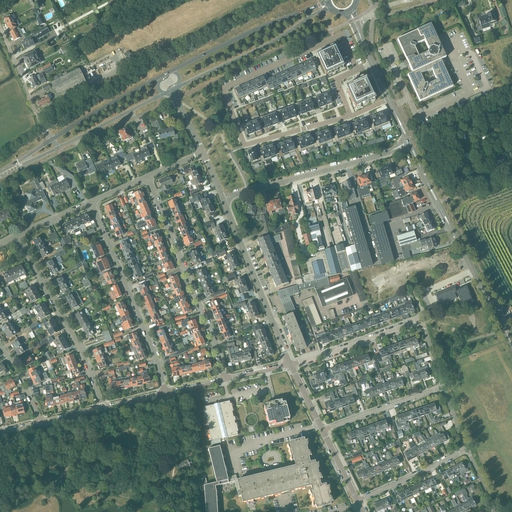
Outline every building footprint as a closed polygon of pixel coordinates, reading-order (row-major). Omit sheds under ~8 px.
[(486,17),(489,23),(489,26),(496,23),(495,21),(496,21),(493,13),(486,15),(486,17)] [(5,24),(13,20),(11,15),(4,18),(5,20),(4,21),(5,24)] [(40,26),(44,24),(40,16),(35,18),(40,26)] [(489,23),(486,17),(478,20),(480,26),(486,24),(489,23)] [(16,26),(13,20),(5,24),(6,25),(7,25),(9,29),(16,26)] [(48,32),(56,27),(54,23),(46,28),(48,32)] [(430,24),(397,39),(407,61),(404,62),(406,65),(408,64),(412,72),(408,74),(407,74),(407,75),(419,101),(420,101),(453,86),(441,60),(445,58),(446,57),(431,24),(430,24)] [(19,30),(18,28),(16,30),(15,29),(9,33),(14,41),(20,38),(23,36),(20,29),(19,30)] [(42,33),(44,32),(43,29),(41,30),(40,30),(33,33),(34,35),(30,37),(26,39),(26,41),(21,43),(25,50),(34,45),(32,41),(36,38),(35,37),(42,33)] [(481,43),(479,36),(471,39),(474,46),(481,43)] [(63,55),(70,51),(67,45),(60,49),(63,55)] [(319,53),(316,54),(320,62),(326,74),(344,66),(335,46),(319,53)] [(30,69),(40,63),(35,52),(24,57),(25,60),(24,60),(27,67),(28,66),(30,69)] [(312,60),(307,62),(311,72),(316,70),(312,60)] [(307,74),(311,72),(307,62),(302,64),(307,74)] [(307,74),(302,64),(297,67),(302,76),(307,74)] [(45,74),(54,70),(51,65),(43,69),(45,74)] [(302,76),(297,67),(293,69),(297,78),(302,76)] [(79,86),(86,82),(79,69),(51,83),(56,94),(78,83),(79,86)] [(293,69),(288,71),(293,80),(297,78),(293,69)] [(288,83),(293,80),(288,71),(284,73),(287,82),(288,83)] [(52,78),(54,81),(63,77),(61,73),(52,78)] [(284,73),(279,75),(283,84),(287,82),(284,73)] [(45,80),(44,78),(44,77),(43,75),(42,74),(39,75),(29,80),(31,84),(33,89),(43,84),(46,82),(45,80)] [(279,75),(274,77),(278,86),(283,84),(279,75)] [(258,79),(263,89),(267,86),(265,81),(263,77),(258,79)] [(274,77),(270,79),(274,88),(278,86),(274,77)] [(366,78),(345,87),(355,108),(375,99),(366,78)] [(253,81),(258,91),(258,92),(263,90),(263,89),(258,79),(253,81)] [(269,90),(274,88),(270,79),(265,81),(267,86),(269,90)] [(249,83),(253,93),(258,91),(253,81),(249,83)] [(253,93),(249,83),(244,85),(249,95),(253,93)] [(249,95),(244,85),(240,87),(244,97),(249,95)] [(239,99),(244,97),(240,87),(235,89),(239,99)] [(321,94),(326,106),(332,103),(329,97),(332,96),(330,90),(321,94)] [(482,97),(480,93),(467,99),(469,103),(482,97)] [(40,106),(50,102),(51,101),(50,99),(51,98),(50,94),(44,97),(44,98),(37,101),(40,106)] [(326,106),(321,94),(312,97),(314,103),(317,102),(320,108),(326,106)] [(303,101),(308,112),(314,110),(312,104),(314,103),(312,97),(303,101)] [(308,112),(303,101),(294,104),(297,110),(299,109),(302,115),(308,112)] [(294,111),(297,110),(294,104),(286,107),(290,119),(296,117),(294,111)] [(286,107),(277,111),(279,116),(282,115),(284,121),(290,119),(286,107)] [(276,117),(279,116),(277,111),(268,114),(273,126),(278,124),(276,117)] [(377,115),(381,127),(390,124),(388,118),(385,119),(382,113),(377,115)] [(268,114),(259,118),(261,123),(264,122),(266,128),(273,126),(268,114)] [(381,127),(377,115),(370,117),(373,124),(370,125),(372,130),(381,127)] [(261,123),(259,118),(250,121),(254,133),(260,130),(258,124),(261,123)] [(459,118),(453,122),(456,127),(462,123),(459,118)] [(159,120),(151,123),(152,127),(156,126),(158,131),(157,131),(158,135),(155,136),(156,140),(159,139),(159,140),(174,136),(174,133),(173,128),(163,130),(160,124),(161,124),(159,120)] [(365,120),(359,122),(363,134),(372,130),(370,125),(367,126),(365,120)] [(254,133),(250,121),(241,124),(243,130),(246,129),(248,135),(254,133)] [(354,137),(363,134),(359,122),(353,124),(355,130),(352,131),(354,137)] [(346,125),(340,127),(344,139),(351,136),(351,138),(354,137),(352,131),(349,132),(346,125)] [(336,142),(344,139),(340,127),(334,129),(336,135),(334,136),(336,142)] [(127,140),(132,138),(128,128),(119,132),(121,137),(121,139),(122,140),(123,141),(126,139),(127,140)] [(336,142),(334,136),(331,138),(328,130),(322,132),(326,144),(332,141),(333,143),(336,142)] [(318,140),(315,141),(317,147),(326,144),(322,132),(316,134),(318,140)] [(465,132),(458,137),(461,141),(467,136),(465,132)] [(303,137),(308,149),(314,146),(314,148),(317,147),(315,141),(312,143),(309,135),(303,137)] [(299,152),(308,149),(303,137),(297,139),(299,145),(297,146),(299,152)] [(299,152),(297,146),(294,148),(291,140),(285,142),(289,154),(295,152),(296,153),(299,152)] [(144,161),(143,159),(150,156),(148,151),(155,148),(152,142),(143,146),(143,148),(139,150),(139,152),(144,161)] [(289,154),(285,142),(279,144),(281,150),(278,152),(280,157),(289,154)] [(272,145),(266,147),(271,159),(277,157),(277,158),(280,157),(278,152),(275,153),(272,145)] [(262,162),(271,159),(266,147),(260,149),(262,156),(260,157),(262,162)] [(253,166),(262,162),(260,157),(257,158),(254,150),(248,152),(253,166)] [(114,170),(113,169),(120,166),(118,161),(125,158),(125,156),(123,152),(113,156),(113,158),(109,160),(114,170)] [(144,161),(139,152),(136,154),(134,152),(125,156),(125,158),(127,162),(135,159),(137,164),(144,161)] [(84,161),(76,165),(80,173),(89,168),(91,173),(96,171),(92,163),(90,158),(84,161)] [(114,170),(109,160),(110,161),(106,163),(105,162),(95,166),(98,172),(105,169),(107,173),(114,170)] [(393,169),(391,166),(384,168),(387,176),(394,174),(393,171),(395,171),(397,177),(404,175),(401,168),(397,170),(397,168),(393,169)] [(190,173),(193,180),(200,177),(199,176),(200,176),(199,174),(198,174),(197,170),(194,171),(192,168),(183,171),(185,175),(190,173)] [(385,180),(384,178),(387,176),(384,168),(378,170),(380,175),(381,178),(377,179),(375,180),(378,186),(386,183),(389,181),(388,178),(385,180)] [(58,181),(57,181),(62,193),(70,189),(69,188),(77,184),(74,178),(73,176),(64,171),(62,173),(65,181),(59,184),(58,183),(58,181)] [(364,176),(363,176),(366,185),(367,187),(371,185),(371,188),(374,187),(369,174),(366,175),(364,175),(364,176)] [(362,191),(364,191),(362,186),(366,185),(363,176),(357,179),(362,191)] [(168,189),(167,185),(172,183),(170,177),(158,181),(161,188),(163,192),(168,189)] [(202,184),(200,177),(193,180),(190,181),(192,185),(193,185),(195,185),(197,189),(190,192),(191,196),(202,191),(200,185),(202,184)] [(401,184),(403,186),(403,187),(411,183),(409,179),(408,179),(408,177),(403,180),(403,179),(400,180),(399,178),(392,182),(394,185),(394,186),(396,185),(398,184),(399,185),(401,184)] [(51,185),(47,187),(49,192),(52,191),(54,196),(62,193),(57,181),(51,184),(51,185)] [(349,192),(349,194),(350,195),(351,200),(353,200),(356,199),(355,194),(353,187),(351,187),(350,181),(346,182),(346,181),(344,182),(344,183),(344,184),(341,184),(343,193),(345,192),(346,192),(349,192)] [(413,189),(412,187),(413,186),(411,183),(403,187),(403,186),(396,190),(396,191),(391,193),(394,199),(399,197),(399,198),(406,195),(405,193),(413,189)] [(27,197),(23,199),(26,205),(25,206),(28,214),(36,210),(32,203),(35,202),(35,203),(40,201),(38,198),(41,197),(42,198),(45,196),(40,186),(37,188),(38,190),(34,192),(33,190),(25,194),(27,197)] [(327,188),(327,186),(325,187),(324,188),(323,188),(323,189),(321,189),(321,190),(323,195),(322,195),(323,198),(324,201),(330,199),(330,196),(327,188)] [(327,188),(330,196),(333,195),(334,196),(336,195),(334,187),(334,186),(332,186),(331,187),(331,186),(330,186),(329,186),(327,186),(327,188)] [(128,203),(143,197),(144,196),(141,190),(134,193),(135,197),(128,201),(126,197),(123,198),(125,203),(128,202),(128,203)] [(315,190),(309,192),(312,202),(312,205),(315,204),(315,201),(318,200),(315,190)] [(312,205),(312,202),(309,192),(306,193),(306,192),(303,193),(302,194),(306,207),(312,205)] [(419,200),(419,199),(420,197),(419,197),(418,196),(416,193),(404,199),(406,202),(411,200),(412,202),(413,203),(419,200)] [(287,198),(289,205),(286,206),(288,214),(291,213),(291,216),(298,214),(297,211),(298,211),(296,204),(294,196),(291,197),(290,196),(289,197),(288,197),(287,198)] [(145,202),(143,197),(128,203),(129,203),(131,203),(131,204),(134,202),(136,206),(138,205),(145,202)] [(211,205),(208,198),(199,202),(200,205),(202,204),(204,208),(211,205)] [(176,203),(175,199),(167,202),(170,209),(171,208),(180,205),(180,204),(179,202),(176,203)] [(278,200),(278,199),(277,199),(276,200),(272,201),(275,213),(276,212),(276,210),(281,209),(279,200),(278,200)] [(385,209),(368,215),(372,226),(382,222),(406,215),(406,214),(408,213),(409,214),(415,211),(411,202),(412,202),(411,200),(406,202),(404,199),(401,200),(384,205),(385,209)] [(275,213),(272,201),(269,202),(268,201),(267,202),(266,202),(266,203),(268,212),(271,211),(272,213),(275,213)] [(136,213),(147,208),(145,202),(138,205),(140,209),(138,210),(135,211),(136,213)] [(107,214),(114,211),(112,207),(116,206),(115,203),(104,207),(107,214)] [(261,208),(261,207),(255,206),(248,204),(247,213),(247,216),(253,217),(254,212),(261,213),(262,215),(260,215),(262,221),(260,222),(261,226),(263,226),(265,234),(270,232),(264,208),(261,208)] [(174,216),(181,213),(179,210),(182,209),(180,205),(171,208),(174,216)] [(211,205),(204,208),(202,209),(203,212),(205,211),(208,217),(213,215),(212,212),(214,212),(211,205)] [(355,206),(344,210),(347,218),(357,215),(355,206)] [(150,214),(147,208),(136,213),(136,215),(142,213),(143,217),(150,214)] [(0,216),(2,222),(10,218),(11,217),(7,209),(6,209),(0,212),(0,216)] [(109,219),(116,216),(114,211),(107,214),(109,219)] [(182,217),(181,213),(174,216),(177,224),(184,221),(187,220),(185,215),(182,217)] [(422,222),(429,219),(429,218),(426,213),(417,218),(418,220),(420,219),(422,221),(422,222)] [(86,215),(86,214),(83,215),(84,216),(81,217),(84,225),(90,222),(87,215),(86,215)] [(119,218),(123,216),(122,214),(118,216),(116,216),(109,219),(112,225),(123,221),(119,222),(117,219),(120,218),(119,218)] [(137,227),(152,220),(150,214),(143,217),(145,220),(136,224),(137,227)] [(357,215),(347,218),(347,220),(349,226),(360,223),(360,222),(357,215)] [(84,225),(81,217),(78,218),(75,219),(75,220),(79,227),(84,225)] [(429,219),(422,222),(420,223),(417,224),(419,229),(422,228),(425,227),(431,224),(429,219)] [(74,220),(72,221),(70,222),(73,230),(74,233),(80,231),(79,227),(75,220),(74,220)] [(156,226),(153,220),(152,220),(137,227),(138,229),(147,225),(149,229),(156,226)] [(124,225),(123,221),(112,225),(114,231),(127,226),(126,224),(124,225)] [(186,225),(184,221),(177,224),(180,231),(190,227),(188,224),(186,225)] [(73,230),(70,222),(66,224),(66,223),(64,224),(64,225),(63,225),(66,233),(73,230)] [(215,228),(214,226),(213,223),(205,226),(206,229),(212,227),(214,232),(215,236),(224,232),(221,225),(215,228)] [(288,223),(279,226),(280,233),(283,232),(289,229),(288,223)] [(360,223),(349,226),(352,235),(362,232),(360,223)] [(382,223),(370,227),(372,235),(385,231),(382,223)] [(431,224),(425,227),(427,233),(434,229),(431,224)] [(324,249),(319,231),(318,225),(309,227),(310,234),(315,251),(324,249)] [(117,237),(124,234),(122,231),(124,230),(124,229),(128,228),(127,226),(114,231),(117,237)] [(183,239),(193,235),(190,227),(180,231),(183,239)] [(385,231),(372,235),(375,242),(387,238),(385,231)] [(412,231),(397,236),(400,247),(416,242),(412,231)] [(227,238),(224,232),(215,236),(216,239),(218,238),(220,241),(219,241),(221,245),(225,243),(223,240),(227,238)] [(362,232),(352,235),(354,242),(354,243),(365,240),(362,232)] [(154,242),(161,240),(161,239),(159,233),(152,236),(153,239),(149,241),(149,242),(147,242),(148,245),(152,243),(154,242)] [(305,246),(312,244),(309,233),(302,235),(305,246)] [(272,244),(280,240),(279,234),(270,238),(270,240),(258,245),(260,249),(272,244)] [(186,246),(190,245),(189,244),(193,243),(191,239),(194,238),(193,235),(183,239),(185,246),(186,246)] [(258,245),(270,240),(270,238),(268,235),(262,237),(263,238),(256,241),(258,245)] [(40,237),(33,241),(36,247),(45,242),(46,241),(45,238),(44,239),(41,240),(40,237)] [(130,243),(129,242),(128,241),(128,240),(127,237),(121,240),(122,243),(120,244),(122,250),(134,245),(136,244),(135,241),(133,242),(130,243)] [(387,238),(375,242),(377,250),(389,246),(387,238)] [(419,241),(400,247),(404,260),(410,258),(408,251),(420,247),(420,248),(421,247),(421,248),(427,246),(428,250),(437,247),(434,238),(425,241),(425,239),(419,241)] [(163,245),(161,240),(154,242),(152,243),(153,245),(155,249),(157,248),(163,245)] [(365,240),(354,243),(357,251),(367,248),(365,240)] [(45,242),(36,247),(40,252),(46,249),(49,247),(45,242)] [(99,245),(98,242),(92,244),(93,247),(92,248),(96,258),(97,258),(103,255),(104,255),(99,245)] [(262,253),(274,248),(272,244),(260,249),(262,253)] [(131,253),(134,252),(132,248),(135,247),(134,245),(122,250),(125,256),(131,253)] [(159,254),(166,251),(163,245),(157,248),(159,254)] [(341,274),(350,271),(345,251),(343,245),(334,247),(336,254),(341,274)] [(389,246),(377,250),(379,258),(391,254),(389,246)] [(212,257),(217,255),(225,251),(223,248),(211,254),(212,257)] [(263,258),(276,252),(274,248),(262,253),(263,258)] [(331,276),(340,274),(334,248),(333,248),(324,250),(331,276)] [(367,248),(357,251),(357,253),(359,260),(370,257),(367,248)] [(46,249),(40,252),(43,258),(49,254),(46,249)] [(168,257),(166,251),(159,254),(157,255),(153,256),(154,258),(157,257),(158,258),(160,256),(161,260),(168,257)] [(189,254),(191,260),(199,257),(202,256),(203,255),(201,252),(198,254),(196,251),(189,254)] [(305,283),(330,276),(324,251),(314,254),(315,257),(308,259),(305,260),(308,274),(303,276),(305,283)] [(265,262),(277,257),(276,252),(263,258),(265,262)] [(52,260),(46,264),(50,270),(59,264),(56,259),(60,257),(58,253),(58,254),(52,257),(53,260),(52,260)] [(133,256),(131,253),(125,256),(127,262),(139,257),(138,255),(135,256),(133,256)] [(236,260),(233,253),(223,257),(225,261),(228,260),(229,263),(236,260)] [(391,254),(379,258),(381,264),(394,262),(391,254)] [(104,258),(103,255),(97,258),(102,268),(99,269),(101,273),(109,269),(105,258),(104,258)] [(141,259),(140,256),(139,257),(127,262),(130,268),(136,265),(134,259),(136,258),(136,260),(141,259)] [(204,262),(202,256),(199,257),(191,260),(194,266),(201,263),(204,262)] [(164,266),(170,263),(168,257),(161,260),(164,266)] [(267,266),(279,261),(277,257),(265,262),(267,266)] [(370,257),(359,260),(362,268),(372,265),(370,257)] [(79,260),(74,263),(77,269),(83,266),(82,264),(79,260)] [(236,260),(229,263),(226,264),(227,267),(230,266),(232,269),(239,267),(236,260)] [(269,270),(281,265),(279,261),(267,266),(269,270)] [(170,263),(164,266),(162,266),(158,268),(159,270),(165,267),(166,272),(174,269),(171,263),(170,263)] [(59,264),(50,270),(53,275),(59,272),(60,273),(63,272),(59,264)] [(139,264),(136,265),(130,268),(132,274),(143,269),(144,269),(143,267),(140,268),(139,264)] [(21,266),(20,265),(18,267),(15,269),(20,278),(26,275),(21,266)] [(270,275),(282,269),(281,265),(269,270),(270,275)] [(20,278),(15,269),(12,270),(10,271),(9,272),(14,281),(20,278)] [(110,272),(109,269),(101,273),(102,276),(103,275),(105,280),(104,281),(106,286),(109,285),(115,283),(115,282),(111,272),(110,272)] [(135,280),(141,277),(140,274),(142,273),(141,272),(144,271),(143,269),(132,274),(135,280)] [(199,278),(206,275),(204,269),(196,272),(199,278)] [(272,279),(284,274),(282,269),(270,275),(272,278),(272,279)] [(14,281),(9,272),(6,273),(3,274),(4,274),(3,275),(8,284),(14,281)] [(274,283),(286,278),(284,274),(272,279),(274,283)] [(208,278),(206,275),(199,278),(201,284),(209,281),(212,280),(211,277),(208,278)] [(172,285),(178,282),(179,282),(176,276),(169,279),(171,282),(168,283),(164,285),(165,287),(166,287),(170,286),(172,285)] [(228,282),(234,280),(236,285),(238,285),(239,288),(246,285),(246,284),(246,282),(245,282),(243,278),(236,281),(236,279),(235,276),(225,280),(222,281),(223,283),(227,281),(228,282)] [(63,280),(62,277),(56,281),(59,287),(67,282),(65,278),(63,280)] [(329,285),(327,277),(302,284),(296,286),(285,288),(277,291),(283,305),(291,301),(289,296),(299,292),(314,287),(322,308),(353,296),(346,278),(329,285)] [(282,286),(288,283),(286,278),(274,283),(276,287),(282,285),(282,286)] [(146,288),(144,284),(146,284),(145,280),(138,283),(140,286),(138,287),(140,292),(154,287),(153,285),(152,286),(146,288)] [(204,290),(211,287),(209,281),(201,284),(204,290)] [(62,292),(69,289),(71,288),(67,282),(59,287),(62,292)] [(174,291),(181,288),(178,282),(172,285),(174,291)] [(116,286),(115,283),(109,285),(110,288),(112,287),(114,291),(110,293),(112,299),(113,299),(114,302),(117,301),(115,298),(121,296),(117,285),(116,286)] [(248,289),(246,285),(239,288),(237,289),(240,297),(238,298),(239,302),(247,299),(245,293),(249,292),(248,291),(249,291),(248,288),(248,289)] [(216,288),(215,286),(211,287),(204,290),(206,296),(214,293),(212,290),(216,288)] [(466,286),(457,290),(459,297),(464,307),(465,306),(469,304),(473,303),(471,298),(466,286)] [(34,287),(25,292),(28,297),(37,292),(35,290),(36,289),(35,287),(34,287)] [(154,287),(140,292),(143,298),(149,296),(148,293),(150,292),(150,291),(156,289),(155,287),(154,287)] [(176,296),(183,294),(181,288),(174,291),(176,296)] [(454,288),(436,296),(438,301),(440,305),(440,306),(456,299),(454,294),(456,293),(454,288)] [(39,295),(37,292),(28,297),(32,303),(40,298),(41,297),(39,295)] [(79,298),(76,292),(72,294),(65,298),(69,304),(79,298)] [(176,304),(179,303),(179,302),(186,300),(183,294),(176,296),(177,297),(174,297),(174,298),(176,304)] [(145,304),(151,302),(149,296),(143,298),(145,304)] [(0,305),(0,306),(7,302),(12,300),(10,297),(9,297),(6,299),(0,302),(0,305)] [(211,309),(212,310),(223,305),(222,305),(222,303),(220,303),(219,300),(218,297),(212,299),(213,302),(209,304),(211,309)] [(72,309),(78,306),(83,303),(79,298),(69,304),(72,309)] [(321,323),(311,298),(302,301),(305,307),(309,306),(316,325),(321,323)] [(404,298),(402,298),(405,306),(408,313),(414,311),(412,304),(407,305),(404,298)] [(188,305),(186,300),(179,302),(179,303),(180,306),(174,308),(174,309),(172,310),(173,312),(175,311),(189,305),(188,305)] [(118,312),(126,309),(123,302),(115,305),(118,312)] [(148,310),(154,308),(151,302),(145,304),(148,310)] [(45,306),(44,303),(43,304),(43,303),(35,308),(38,314),(46,309),(45,306)] [(247,313),(256,309),(253,303),(244,306),(247,313)] [(214,315),(214,316),(221,313),(219,310),(223,309),(222,308),(225,306),(224,304),(223,305),(212,310),(214,315)] [(191,311),(189,305),(175,311),(176,313),(182,311),(184,314),(191,311)] [(287,315),(295,311),(293,306),(285,310),(287,315)] [(312,327),(316,325),(308,306),(304,308),(312,327)] [(402,315),(408,313),(405,306),(400,308),(402,315)] [(150,317),(157,314),(154,308),(148,310),(150,317)] [(402,315),(400,308),(393,310),(396,317),(397,318),(399,317),(399,316),(402,315)] [(48,312),(46,309),(38,314),(41,320),(50,315),(49,314),(50,314),(49,312),(48,312)] [(121,318),(128,315),(126,309),(118,312),(121,318)] [(162,321),(161,317),(161,316),(166,314),(166,312),(169,311),(168,309),(166,310),(163,311),(159,313),(157,314),(150,317),(153,322),(155,321),(157,327),(165,325),(163,320),(162,321)] [(249,319),(258,316),(256,309),(247,313),(249,319)] [(390,312),(389,309),(386,310),(387,313),(390,320),(396,317),(393,310),(390,312)] [(86,314),(84,310),(75,315),(78,321),(85,317),(89,315),(88,312),(86,314)] [(0,322),(7,318),(9,316),(6,311),(0,314),(0,322)] [(216,321),(217,322),(223,319),(223,318),(221,313),(214,316),(216,321)] [(296,322),(292,313),(285,316),(283,316),(283,317),(282,317),(286,326),(296,322)] [(384,322),(390,320),(387,313),(381,315),(384,322)] [(371,326),(377,324),(375,317),(374,314),(371,316),(372,318),(369,320),(371,326)] [(123,324),(131,321),(128,315),(121,318),(123,324)] [(219,327),(219,328),(228,324),(229,324),(227,320),(232,317),(232,315),(229,316),(225,318),(223,319),(217,322),(219,327)] [(377,324),(384,322),(381,315),(375,317),(377,324)] [(81,327),(88,323),(85,317),(78,321),(81,327)] [(47,331),(56,326),(53,320),(44,325),(47,331)] [(197,326),(194,320),(182,325),(183,327),(186,325),(186,326),(189,325),(190,329),(197,326)] [(365,329),(371,326),(369,320),(362,322),(365,329)] [(124,330),(126,330),(133,326),(131,321),(123,324),(121,324),(124,330)] [(289,334),(299,330),(296,322),(286,326),(289,334)] [(359,331),(365,329),(362,322),(357,324),(359,331)] [(5,334),(13,328),(10,323),(2,328),(2,329),(3,331),(5,334)] [(85,332),(91,329),(88,323),(81,327),(85,332)] [(167,329),(167,328),(167,327),(171,326),(171,324),(155,328),(157,332),(156,332),(159,338),(166,335),(165,332),(165,331),(166,331),(166,330),(167,330),(167,329)] [(222,333),(222,334),(232,329),(234,328),(234,326),(230,328),(228,324),(219,328),(222,333)] [(258,339),(259,338),(266,335),(265,333),(266,332),(265,329),(264,330),(264,329),(263,329),(261,324),(254,326),(255,329),(258,336),(257,336),(258,339)] [(347,335),(353,333),(351,326),(350,324),(344,326),(344,329),(347,335)] [(353,333),(359,331),(357,324),(351,326),(353,333)] [(51,336),(59,332),(56,326),(47,331),(51,336)] [(199,332),(197,326),(190,329),(188,330),(189,330),(189,332),(190,336),(193,335),(193,334),(199,332)] [(95,335),(97,334),(95,330),(96,330),(94,327),(91,329),(85,332),(88,338),(94,335),(95,335)] [(9,339),(17,334),(13,328),(5,334),(7,337),(8,339),(9,339)] [(341,330),(340,328),(337,329),(341,338),(347,335),(344,329),(341,330)] [(235,337),(232,329),(222,334),(224,340),(226,339),(228,342),(233,340),(232,338),(235,337)] [(335,340),(341,338),(337,329),(335,330),(335,332),(332,333),(335,340)] [(292,343),(303,339),(299,330),(289,334),(292,343)] [(161,344),(171,340),(169,336),(173,334),(172,332),(166,335),(159,338),(161,344)] [(195,340),(202,338),(199,332),(193,334),(193,335),(190,336),(186,338),(182,339),(184,345),(188,344),(187,340),(194,337),(195,340)] [(329,342),(326,335),(325,332),(322,333),(323,336),(320,337),(322,345),(329,342)] [(139,339),(136,333),(126,337),(127,340),(130,339),(131,342),(139,339)] [(329,342),(335,340),(332,333),(326,335),(329,342)] [(261,344),(269,341),(266,335),(259,338),(261,344)] [(57,347),(66,342),(62,337),(54,342),(57,347)] [(251,347),(249,337),(246,338),(246,337),(243,338),(244,343),(247,342),(248,348),(246,348),(246,350),(242,351),(244,361),(251,359),(249,349),(248,349),(248,348),(251,347)] [(164,350),(171,347),(170,344),(172,343),(172,342),(175,341),(174,338),(171,340),(161,344),(164,350)] [(204,344),(202,338),(195,340),(189,343),(190,345),(196,342),(198,346),(204,344)] [(409,340),(414,352),(417,360),(423,358),(422,357),(422,355),(417,356),(415,349),(415,348),(419,347),(423,345),(423,346),(424,346),(425,348),(426,347),(425,345),(425,344),(422,345),(420,338),(416,340),(416,338),(409,340)] [(15,350),(23,345),(20,339),(12,344),(15,350)] [(134,349),(141,345),(139,339),(131,342),(134,348),(134,349)] [(296,352),(306,347),(303,339),(292,343),(296,352)] [(414,352),(409,340),(403,342),(406,349),(409,348),(411,353),(414,352)] [(235,347),(233,341),(227,343),(228,346),(231,345),(232,348),(227,349),(229,360),(230,360),(231,364),(234,363),(234,364),(238,363),(238,362),(235,347)] [(262,351),(271,347),(269,341),(261,344),(262,348),(261,348),(262,351)] [(60,353),(69,348),(66,342),(57,347),(60,353)] [(400,351),(406,349),(403,342),(397,344),(400,351)] [(394,353),(395,356),(398,355),(400,358),(402,357),(401,354),(400,351),(397,344),(391,347),(394,353)] [(18,355),(27,350),(23,345),(15,350),(18,355)] [(144,351),(141,345),(134,349),(134,348),(131,350),(131,351),(132,352),(133,352),(134,355),(144,351)] [(42,350),(42,349),(40,346),(34,349),(35,349),(32,351),(34,354),(42,350)] [(166,356),(173,353),(176,352),(174,346),(171,347),(164,350),(166,356)] [(239,352),(238,346),(235,347),(238,362),(244,361),(242,351),(239,352)] [(106,348),(103,349),(102,347),(92,351),(95,358),(102,355),(107,353),(106,348)] [(274,354),(271,347),(262,351),(260,353),(258,353),(257,351),(254,351),(256,359),(259,358),(258,356),(265,354),(266,356),(270,355),(270,356),(274,355),(273,354),(274,354)] [(390,361),(391,361),(390,355),(394,353),(391,347),(385,349),(389,359),(390,361)] [(204,359),(203,356),(206,354),(204,348),(199,351),(200,353),(201,355),(202,360),(202,362),(204,369),(207,369),(207,368),(210,367),(210,366),(211,366),(210,364),(209,360),(205,361),(205,359),(204,359)] [(389,359),(385,349),(379,351),(379,353),(376,355),(378,361),(379,363),(389,359)] [(137,361),(139,361),(146,357),(144,351),(134,355),(134,356),(136,360),(137,361)] [(31,368),(36,365),(33,358),(34,357),(33,355),(22,361),(25,367),(29,365),(31,368)] [(64,365),(67,364),(75,361),(72,355),(62,359),(64,365)] [(97,364),(105,361),(102,355),(95,358),(97,364)] [(369,358),(368,355),(361,357),(366,370),(369,369),(368,366),(373,365),(376,374),(379,373),(373,356),(370,357),(370,358),(369,358)] [(366,370),(361,357),(355,360),(358,367),(361,365),(364,371),(366,370)] [(100,370),(107,367),(106,363),(110,361),(109,359),(105,361),(97,364),(100,370)] [(354,376),(355,376),(357,375),(355,371),(354,368),(358,367),(355,360),(349,362),(354,376)] [(415,362),(417,367),(421,379),(427,377),(425,370),(421,372),(421,370),(419,366),(418,365),(422,363),(421,360),(415,362)] [(69,370),(77,367),(75,361),(67,364),(69,370)] [(179,375),(178,368),(177,365),(179,365),(178,361),(174,362),(174,364),(170,365),(172,372),(171,373),(172,375),(173,376),(176,375),(176,376),(179,375)] [(354,376),(349,362),(343,364),(345,371),(349,370),(351,377),(354,376)] [(195,373),(198,372),(196,364),(190,365),(192,372),(195,372),(195,373)] [(343,375),(342,373),(345,371),(343,364),(337,366),(342,380),(345,379),(343,374),(343,375)] [(36,366),(28,370),(30,373),(28,374),(30,376),(29,377),(30,379),(31,379),(39,376),(41,375),(42,374),(41,373),(39,368),(38,369),(36,366)] [(342,380),(337,366),(330,369),(334,378),(337,377),(339,381),(342,380)] [(79,373),(77,367),(69,370),(65,372),(66,375),(71,373),(72,376),(79,373)] [(421,379),(417,367),(415,367),(416,372),(409,374),(411,379),(414,378),(415,382),(421,379)] [(137,386),(140,386),(140,385),(144,384),(142,376),(141,373),(143,372),(142,368),(138,369),(139,373),(138,373),(139,377),(135,378),(137,386)] [(118,390),(114,373),(113,370),(108,371),(108,374),(112,374),(113,379),(112,379),(108,380),(109,384),(110,384),(111,387),(110,387),(111,390),(112,391),(115,390),(115,391),(118,390)] [(131,377),(130,376),(129,371),(127,372),(131,387),(134,387),(137,386),(135,378),(135,376),(131,377)] [(324,371),(318,373),(322,382),(326,381),(328,386),(332,384),(329,375),(326,376),(324,371)] [(125,390),(128,389),(127,388),(131,387),(127,372),(125,373),(126,377),(125,377),(126,380),(123,381),(125,390)] [(115,375),(115,373),(114,373),(118,390),(121,390),(125,390),(123,381),(119,382),(118,378),(117,378),(116,375),(115,375)] [(323,385),(322,382),(318,373),(313,375),(315,380),(313,381),(311,382),(309,382),(310,383),(312,389),(313,388),(313,389),(314,392),(320,390),(319,387),(319,386),(323,385)] [(39,376),(31,379),(33,382),(32,383),(33,385),(34,385),(34,386),(35,385),(36,385),(37,387),(41,385),(40,383),(46,380),(45,380),(43,374),(42,374),(41,375),(39,376)] [(149,378),(148,374),(142,376),(144,384),(147,384),(146,382),(150,382),(149,381),(150,381),(150,378),(149,378)] [(385,385),(384,382),(382,379),(383,379),(381,374),(379,375),(380,380),(385,392),(391,390),(389,383),(385,385)] [(391,390),(397,388),(394,379),(393,375),(390,376),(392,379),(388,381),(389,383),(391,390)] [(397,388),(403,386),(402,382),(405,381),(403,376),(396,378),(394,379),(397,388)] [(0,395),(5,394),(4,391),(5,391),(10,389),(15,386),(14,385),(15,384),(14,382),(13,382),(12,381),(11,379),(6,381),(7,383),(2,385),(0,386),(0,387),(2,391),(0,391),(0,389),(0,395)] [(379,395),(385,392),(380,380),(378,380),(379,384),(379,387),(376,388),(379,395)] [(73,402),(76,401),(76,400),(79,400),(76,384),(75,383),(73,384),(75,392),(71,393),(73,402)] [(78,387),(78,383),(76,384),(79,400),(83,399),(82,398),(86,397),(85,396),(86,396),(85,393),(84,390),(85,389),(84,385),(79,386),(80,387),(78,387)] [(373,389),(372,387),(370,383),(368,384),(373,397),(379,395),(376,388),(373,389)] [(366,399),(373,397),(368,384),(365,385),(367,391),(364,392),(366,399)] [(50,390),(49,385),(44,387),(44,390),(47,389),(48,395),(45,396),(47,403),(46,403),(47,405),(47,406),(50,405),(51,406),(54,406),(52,397),(51,394),(50,390)] [(351,388),(352,389),(353,393),(351,394),(345,396),(346,398),(348,405),(354,403),(353,400),(356,400),(355,396),(356,396),(357,395),(358,395),(355,387),(354,387),(351,388)] [(60,405),(63,404),(63,403),(66,403),(65,395),(64,392),(63,388),(61,389),(62,392),(58,393),(58,396),(60,405)] [(70,402),(73,402),(71,393),(71,391),(67,392),(68,394),(65,395),(66,403),(70,402)] [(60,405),(58,396),(52,398),(52,397),(54,406),(57,405),(60,405)] [(334,396),(332,397),(336,410),(342,408),(340,400),(338,401),(337,398),(335,399),(334,399),(334,396)] [(330,412),(336,410),(332,397),(331,397),(332,398),(329,398),(330,401),(324,404),(326,409),(329,408),(330,412)] [(342,408),(348,405),(346,398),(340,400),(342,408)] [(284,401),(283,399),(279,400),(279,399),(275,400),(274,401),(272,401),(272,402),(268,402),(269,405),(266,406),(267,411),(269,417),(268,417),(270,422),(273,421),(273,424),(277,423),(284,422),(284,421),(287,421),(288,420),(288,418),(291,417),(289,412),(288,406),(288,405),(287,401),(284,401)] [(18,414),(24,413),(23,406),(24,406),(22,401),(18,402),(19,406),(16,406),(18,414)] [(211,438),(212,441),(220,439),(226,438),(228,437),(238,435),(237,432),(238,432),(236,424),(235,424),(235,421),(234,417),(232,412),(233,411),(231,404),(230,404),(230,401),(211,406),(203,407),(204,410),(203,410),(205,418),(206,418),(207,424),(206,424),(207,428),(208,428),(209,430),(208,430),(210,438),(211,438)] [(5,403),(2,404),(3,410),(4,413),(4,417),(5,417),(12,416),(10,408),(9,406),(5,407),(5,403)] [(434,404),(428,406),(430,413),(436,411),(437,411),(441,410),(438,403),(434,405),(434,404)] [(12,416),(18,414),(16,406),(15,404),(12,405),(12,407),(10,408),(12,416)] [(433,421),(430,413),(428,406),(422,408),(424,415),(427,414),(432,422),(433,421)] [(420,423),(422,422),(421,419),(422,418),(421,416),(424,415),(422,408),(416,410),(420,423)] [(420,423),(416,410),(409,412),(412,419),(413,422),(416,421),(417,421),(418,424),(419,426),(421,425),(420,423)] [(406,421),(412,419),(409,412),(404,414),(406,421)] [(406,428),(408,427),(407,423),(406,421),(404,414),(397,416),(398,420),(395,421),(397,428),(404,425),(406,428)] [(386,424),(385,421),(379,423),(384,436),(386,435),(385,432),(385,431),(385,429),(388,428),(388,429),(391,428),(389,423),(386,424)] [(384,436),(379,423),(373,425),(375,432),(379,431),(382,436),(384,436)] [(375,432),(373,425),(367,427),(371,440),(373,444),(375,443),(373,439),(372,436),(373,436),(376,435),(376,434),(375,432)] [(367,427),(361,429),(363,436),(364,439),(367,437),(369,441),(370,444),(372,444),(373,444),(371,440),(367,427)] [(363,436),(361,429),(355,431),(354,432),(359,444),(360,446),(362,446),(361,442),(360,441),(361,440),(360,438),(363,436)] [(433,431),(436,435),(441,444),(446,441),(449,439),(446,433),(443,435),(442,434),(440,435),(439,433),(438,434),(435,430),(433,431)] [(359,444),(354,432),(349,434),(348,434),(348,435),(347,435),(348,437),(349,437),(349,438),(352,443),(355,442),(357,449),(360,448),(360,446),(359,444)] [(421,436),(422,438),(429,450),(434,447),(430,438),(427,440),(424,437),(423,435),(421,436)] [(430,438),(434,447),(441,444),(436,435),(430,438)] [(423,445),(420,447),(423,453),(429,450),(422,438),(421,439),(422,443),(423,445)] [(243,502),(271,495),(272,495),(280,493),(290,490),(294,489),(295,489),(307,486),(311,485),(312,491),(310,491),(309,491),(311,496),(312,499),(313,502),(313,507),(316,506),(317,508),(330,505),(330,503),(332,502),(333,502),(331,497),(330,495),(330,494),(329,492),(329,486),(328,486),(328,487),(326,487),(325,485),(320,486),(320,485),(323,483),(324,483),(323,481),(322,481),(319,482),(319,480),(321,479),(322,480),(322,479),(320,474),(319,472),(319,471),(318,469),(318,463),(318,464),(315,464),(314,462),(309,463),(309,462),(313,460),(312,458),(311,458),(312,458),(308,459),(308,457),(311,456),(311,457),(311,456),(309,451),(308,449),(309,449),(308,448),(308,446),(307,440),(307,441),(304,441),(303,439),(290,442),(290,445),(288,445),(287,445),(289,450),(290,453),(291,456),(291,460),(291,461),(293,460),(294,460),(296,467),(276,472),(272,473),(271,473),(266,475),(265,472),(257,473),(250,476),(250,478),(238,481),(237,481),(237,480),(237,477),(236,477),(236,476),(231,476),(231,479),(228,480),(223,460),(219,447),(208,449),(209,453),(211,460),(217,483),(207,485),(205,479),(204,479),(201,479),(198,480),(201,491),(204,491),(205,511),(217,511),(216,490),(215,490),(215,486),(232,482),(232,483),(233,483),(235,483),(237,491),(238,497),(241,497),(243,502)] [(412,441),(410,442),(417,456),(423,453),(420,447),(416,449),(415,446),(415,447),(413,443),(412,441)] [(410,460),(417,456),(410,442),(408,443),(410,449),(407,451),(404,453),(407,460),(408,461),(410,460)] [(400,464),(398,461),(399,460),(400,459),(398,455),(396,456),(393,457),(392,458),(389,452),(387,452),(388,454),(394,467),(400,464)] [(394,467),(388,454),(386,455),(388,460),(388,461),(385,462),(388,469),(394,467)] [(374,455),(376,460),(381,472),(388,469),(385,462),(384,460),(383,460),(380,462),(379,460),(378,459),(376,455),(374,455)] [(376,475),(381,472),(376,460),(373,461),(374,463),(371,464),(372,467),(376,475)] [(364,465),(366,468),(370,477),(376,475),(372,467),(369,468),(367,464),(366,464),(365,461),(364,461),(363,461),(363,462),(364,465)] [(462,463),(456,466),(459,473),(461,475),(468,471),(467,469),(465,466),(465,465),(463,466),(462,465),(462,463)] [(459,473),(456,466),(450,469),(454,476),(455,478),(455,479),(457,477),(461,476),(461,475),(459,473)] [(364,480),(370,477),(366,468),(356,473),(359,478),(362,477),(364,480)] [(454,476),(450,469),(444,473),(441,474),(445,480),(448,479),(451,477),(454,483),(455,483),(457,481),(455,479),(455,478),(454,476)] [(433,478),(427,481),(430,488),(431,490),(433,494),(433,495),(437,494),(435,490),(433,487),(436,485),(433,478)] [(424,491),(430,488),(427,481),(421,484),(424,491)] [(418,494),(424,491),(421,484),(415,486),(418,494)] [(412,496),(418,494),(415,486),(409,489),(412,496)] [(409,505),(411,504),(410,500),(413,499),(412,496),(409,489),(403,492),(409,505)] [(464,490),(463,489),(460,490),(461,492),(463,497),(465,501),(466,503),(470,509),(476,506),(471,497),(467,499),(466,496),(467,494),(464,490)] [(409,505),(403,492),(397,495),(398,497),(396,498),(398,503),(401,502),(400,501),(403,500),(405,503),(407,506),(409,505)] [(456,505),(453,499),(451,501),(452,503),(454,507),(455,509),(456,511),(463,511),(460,506),(459,503),(456,505)] [(388,504),(386,500),(380,503),(384,511),(387,511),(387,510),(385,508),(391,506),(390,503),(388,504)] [(384,511),(380,503),(374,505),(377,511),(380,510),(380,511),(384,511)] [(463,511),(464,511),(470,509),(466,503),(460,506),(463,511)]
